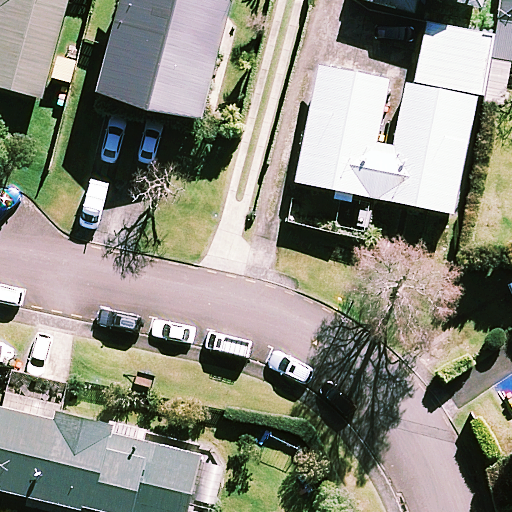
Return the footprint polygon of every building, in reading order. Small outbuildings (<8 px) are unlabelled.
[(0,56),(69,71),(84,0),(7,0),(0,35),(0,56)] [(233,0),(123,0),(101,95),(204,120),(233,0)] [(364,0),(365,0),(415,13),(418,0),(452,0),(483,8),(484,0),(364,0)] [(511,0),(504,0),(496,59),(511,61),(511,0)] [(478,95),(502,99),(509,64),(488,60),(493,36),(429,23),(416,85),(408,83),(396,147),(377,143),(389,81),(322,68),(300,182),(454,212),(478,95)] [(229,458),(205,452),(3,402),(0,414),(0,486),(103,511),(189,511),(193,500),(217,505),(229,458)]
